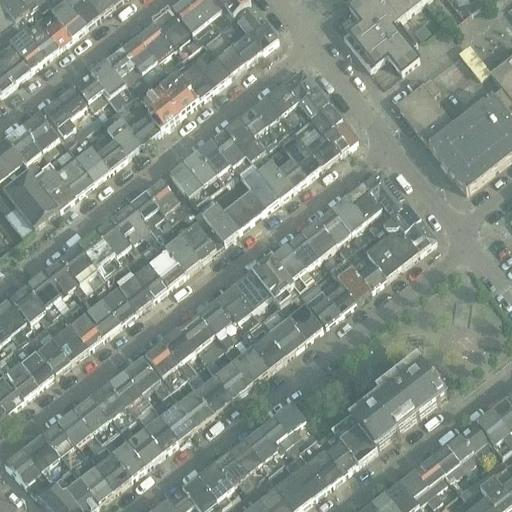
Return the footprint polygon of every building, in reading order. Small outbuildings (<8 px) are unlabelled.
[(0,0),(0,7),(17,29),(22,36),(29,30),(27,27),(34,22),(31,18),(16,0),(0,0)] [(16,0),(31,18),(38,12),(42,17),(48,13),(44,8),(37,0),(16,0)] [(37,0),(44,8),(48,13),(54,8),(50,3),(53,0),(37,0)] [(79,0),(67,10),(86,36),(101,24),(85,4),(81,0),(79,0)] [(114,14),(102,0),(89,0),(85,4),(101,24),(114,14)] [(127,3),(124,0),(102,0),(114,14),(127,3)] [(195,0),(190,4),(218,39),(228,32),(235,27),(214,0),(195,0)] [(214,0),(235,27),(249,15),(252,13),(241,0),(214,0)] [(427,7),(420,0),(365,0),(350,13),(362,29),(344,44),(371,78),(389,63),(402,80),(420,66),(411,55),(418,50),(401,28),(427,7)] [(480,0),(475,5),(481,13),(489,6),(484,0),(480,0)] [(218,39),(190,4),(174,17),(201,53),(218,39)] [(481,13),(475,5),(466,12),(472,20),(481,13)] [(0,37),(3,40),(17,29),(0,7),(0,37)] [(53,21),(59,28),(74,46),(86,36),(67,10),(53,21)] [(238,30),(250,45),(267,32),(252,13),(249,15),(235,27),(228,32),(231,35),(238,30)] [(154,33),(173,56),(189,44),(170,20),(154,33)] [(443,30),(449,38),(457,31),(451,23),(443,30)] [(44,36),(60,56),(74,46),(59,28),(49,36),(47,33),(44,36)] [(30,46),(28,43),(22,36),(17,29),(3,40),(8,47),(14,54),(33,78),(47,67),(31,46),(30,46)] [(41,32),(28,43),(30,46),(31,46),(47,67),(60,56),(44,36),(41,32)] [(250,45),(262,61),(279,47),(267,32),(250,45)] [(139,45),(152,61),(158,68),(173,56),(154,33),(139,45)] [(207,52),(210,55),(232,84),(247,72),(235,57),(222,40),(207,52)] [(137,74),(151,92),(167,80),(158,68),(152,61),(139,45),(124,57),(137,74)] [(235,57),(247,72),(262,61),(250,45),(235,57)] [(0,69),(17,90),(33,78),(14,54),(8,47),(0,52),(0,69)] [(460,60),(482,87),(492,79),(470,52),(460,60)] [(194,67),(216,96),(232,84),(210,55),(194,67)] [(107,70),(135,104),(151,92),(137,74),(124,57),(107,70)] [(455,185),(467,200),(511,164),(511,64),(492,80),(503,95),(456,132),(434,104),(441,98),(431,86),(397,112),(442,168),(440,169),(446,176),(454,186),(455,185)] [(177,80),(188,94),(200,109),(216,96),(194,67),(177,80)] [(0,100),(1,102),(17,90),(0,69),(0,100)] [(135,104),(107,70),(93,81),(110,104),(120,116),(135,104)] [(285,93),(299,111),(318,96),(304,78),(285,93)] [(110,104),(93,81),(76,94),(94,117),(110,104)] [(420,90),(415,84),(409,88),(414,94),(420,90)] [(162,100),(180,124),(200,109),(188,94),(185,97),(178,88),(162,100)] [(299,111),(285,93),(267,107),(292,140),(293,141),(306,130),(298,120),(295,116),(300,112),(299,111)] [(45,118),(68,148),(79,139),(70,128),(87,114),(73,96),(45,118)] [(299,111),(300,112),(313,129),(332,114),(318,96),(299,111)] [(180,124),(162,100),(147,112),(154,120),(150,123),(162,139),(180,124)] [(253,118),(278,150),(292,140),(267,107),(253,118)] [(345,130),(332,114),(313,129),(325,144),(325,145),(345,130)] [(116,150),(128,165),(144,153),(127,131),(117,118),(101,131),(108,140),(116,150)] [(240,128),(265,159),(278,150),(253,118),(240,128)] [(24,135),(43,160),(49,167),(54,162),(60,158),(54,151),(60,146),(41,121),(24,135)] [(127,131),(144,153),(162,139),(150,123),(145,128),(139,121),(127,131)] [(226,139),(247,165),(251,171),(266,160),(265,159),(240,128),(226,139)] [(294,143),(321,177),(338,163),(325,145),(325,144),(313,129),(294,143)] [(325,145),(338,163),(359,148),(345,130),(325,145)] [(7,148),(26,173),(43,160),(24,135),(7,148)] [(213,149),(212,150),(231,173),(234,171),(236,173),(247,165),(226,139),(217,146),(213,149)] [(91,153),(111,179),(128,165),(116,150),(108,140),(91,153)] [(294,143),(281,153),(307,187),(321,177),(294,143)] [(0,214),(25,246),(61,217),(34,183),(26,173),(7,148),(0,153),(0,214)] [(231,173),(212,150),(199,160),(218,184),(231,173)] [(73,164),(95,191),(111,179),(91,153),(89,151),(73,164)] [(275,164),(271,167),(277,174),(295,197),(307,187),(281,153),(278,156),(285,163),(279,168),(275,164)] [(51,170),(79,204),(95,191),(73,164),(68,157),(51,170)] [(185,171),(210,204),(225,193),(218,184),(199,160),(185,171)] [(254,174),(281,208),(295,197),(277,174),(271,167),(268,163),(254,174)] [(51,170),(34,183),(61,217),(79,204),(51,170)] [(210,204),(185,171),(171,182),(186,201),(188,200),(192,204),(199,213),(210,204)] [(254,174),(240,185),(266,219),(281,208),(254,174)] [(381,219),(390,231),(411,214),(383,179),(380,181),(363,194),(381,219)] [(266,219),(240,185),(212,207),(239,241),(266,219)] [(161,217),(166,224),(181,212),(175,205),(163,188),(147,200),(161,217)] [(347,207),(366,231),(381,219),(363,194),(347,207)] [(157,231),(166,224),(161,217),(147,200),(132,213),(145,229),(150,237),(151,238),(156,245),(162,240),(165,238),(160,233),(159,234),(157,231)] [(212,207),(194,221),(221,255),(239,241),(212,207)] [(332,218),(351,242),(366,231),(347,207),(332,218)] [(145,229),(132,213),(113,227),(133,252),(151,238),(150,237),(145,229)] [(411,214),(390,231),(385,235),(388,239),(397,239),(400,243),(404,248),(408,245),(409,246),(425,233),(411,214)] [(317,230),(336,254),(351,242),(332,218),(317,230)] [(183,246),(202,270),(221,255),(194,221),(186,228),(197,241),(191,246),(188,242),(183,246)] [(96,240),(116,264),(117,266),(132,254),(132,253),(133,252),(113,227),(96,240)] [(317,230),(302,242),(321,266),(336,254),(317,230)] [(404,248),(417,264),(437,248),(425,233),(409,246),(408,245),(404,248)] [(79,253),(98,278),(116,264),(96,240),(79,253)] [(156,245),(169,261),(185,283),(202,270),(183,246),(174,253),(171,249),(170,250),(162,240),(156,245)] [(321,266),(302,242),(287,254),(306,278),(321,266)] [(393,243),(382,252),(401,276),(417,264),(404,248),(400,243),(393,243)] [(369,262),(368,263),(387,287),(401,276),(382,252),(380,249),(371,256),(368,252),(364,255),(369,262)] [(99,278),(98,278),(79,253),(62,267),(75,283),(74,284),(80,292),(81,292),(99,278)] [(300,301),(307,295),(308,294),(299,283),(306,278),(287,254),(272,266),(291,289),(300,301)] [(347,268),(348,270),(371,300),(387,287),(368,263),(362,256),(347,268)] [(153,273),(170,295),(185,283),(169,261),(153,273)] [(253,281),(273,306),(281,316),(300,301),(291,289),(272,266),(253,281)] [(44,281),(63,305),(80,292),(74,284),(75,283),(62,267),(44,281)] [(332,281),(337,287),(356,311),(371,300),(348,270),(332,281)] [(137,286),(154,307),(170,295),(153,273),(137,286)] [(28,294),(46,318),(63,305),(44,281),(28,294)] [(273,306),(253,281),(236,294),(255,319),(273,306)] [(121,298),(137,320),(154,307),(137,286),(121,298)] [(322,299),(341,323),(356,311),(337,287),(322,299)] [(308,294),(307,295),(315,305),(308,310),(327,334),(341,323),(322,299),(315,289),(308,294)] [(28,294),(10,308),(29,333),(47,319),(46,318),(28,294)] [(255,319),(236,294),(219,307),(238,333),(255,319)] [(137,320),(121,298),(105,311),(121,332),(137,320)] [(10,308),(0,315),(0,331),(19,356),(31,347),(26,340),(32,336),(29,333),(10,308)] [(215,310),(198,323),(215,346),(218,343),(232,332),(215,310)] [(105,311),(88,324),(105,345),(121,332),(105,311)] [(289,330),(306,351),(324,336),(307,315),(289,330)] [(181,337),(198,359),(209,350),(219,364),(225,359),(228,356),(218,343),(215,346),(198,323),(181,337)] [(88,324),(72,336),(89,358),(105,345),(88,324)] [(289,330),(272,343),(288,364),(306,351),(289,330)] [(0,331),(0,354),(2,353),(11,364),(20,356),(19,356),(0,331)] [(30,349),(40,362),(56,383),(72,371),(73,370),(56,349),(46,336),(30,349)] [(89,358),(72,336),(56,349),(73,370),(89,358)] [(163,350),(180,373),(198,359),(181,337),(163,350)] [(243,345),(253,358),(270,379),(288,364),(272,343),(269,345),(265,338),(255,345),(251,339),(243,345)] [(180,373),(163,350),(146,364),(143,366),(163,392),(173,384),(170,381),(180,373)] [(225,359),(235,372),(252,393),(270,379),(253,358),(245,364),(235,351),(228,356),(225,359)] [(24,374),(41,395),(56,383),(40,362),(24,374)] [(352,424),(377,457),(448,402),(423,370),(424,369),(423,368),(419,363),(377,395),(381,401),(352,424)] [(170,401),(163,392),(143,366),(126,379),(145,403),(155,395),(164,407),(170,401)] [(207,373),(216,386),(233,408),(252,393),(235,372),(225,379),(215,367),(207,373)] [(7,387),(24,408),(41,395),(24,374),(7,387)] [(110,392),(137,427),(142,423),(133,412),(145,403),(126,379),(110,392)] [(189,387),(216,422),(233,408),(216,386),(208,392),(199,380),(189,387)] [(0,392),(0,408),(9,420),(24,408),(7,387),(0,392)] [(170,401),(179,413),(197,436),(216,422),(189,387),(170,401)] [(122,439),(129,434),(137,427),(110,392),(93,405),(121,440),(122,439)] [(95,442),(104,453),(107,451),(110,448),(112,446),(121,440),(93,405),(77,418),(95,442)] [(492,418),(511,443),(511,414),(506,407),(492,418)] [(0,427),(9,420),(0,408),(0,427)] [(154,414),(162,426),(180,449),(197,436),(179,413),(171,419),(162,408),(154,414)] [(275,425),(288,442),(306,428),(293,411),(275,425)] [(59,431),(78,455),(88,448),(96,459),(104,453),(95,442),(77,418),(59,431)] [(511,459),(511,443),(492,418),(478,429),(497,453),(496,454),(504,465),(511,459)] [(137,427),(146,438),(164,461),(180,449),(162,426),(153,433),(144,422),(142,423),(137,427)] [(334,437),(361,470),(377,457),(352,424),(334,437)] [(275,425),(260,437),(273,454),(288,442),(275,425)] [(59,431),(43,444),(62,468),(78,455),(59,431)] [(460,443),(479,467),(480,466),(483,470),(488,466),(485,462),(488,460),(489,461),(496,456),(476,431),(460,443)] [(122,439),(130,451),(148,474),(164,461),(146,438),(138,445),(129,434),(122,439)] [(245,449),(262,471),(277,459),(273,454),(260,437),(245,449)] [(317,450),(344,483),(361,470),(334,437),(317,450)] [(446,454),(465,478),(479,467),(460,443),(446,454)] [(25,458),(43,482),(62,468),(43,444),(25,458)] [(112,446),(110,448),(107,451),(116,462),(114,463),(132,487),(148,474),(130,451),(121,458),(112,446)] [(263,472),(262,471),(245,449),(231,460),(249,483),(263,472)] [(344,483),(317,450),(303,460),(329,495),(344,483)] [(432,466),(445,482),(446,482),(451,489),(465,478),(446,454),(432,466)] [(6,473),(37,505),(54,492),(48,485),(46,486),(43,482),(25,458),(6,473)] [(89,465),(98,476),(116,499),(132,487),(114,463),(105,470),(96,459),(89,465)] [(231,460),(216,471),(218,475),(234,495),(249,483),(231,460)] [(285,474),(312,508),(327,496),(301,462),(285,474)] [(414,479),(439,510),(443,507),(437,500),(448,491),(443,484),(445,482),(432,466),(414,479)] [(216,471),(198,485),(217,510),(235,497),(234,495),(218,475),(216,471)] [(511,473),(496,486),(511,506),(511,473)] [(285,474),(269,486),(289,511),(307,511),(312,508),(285,474)] [(116,499),(98,476),(83,488),(101,511),(116,499)] [(436,511),(439,510),(414,479),(400,490),(417,511),(420,511),(428,506),(432,511),(436,511)] [(198,485),(183,497),(195,511),(218,511),(219,511),(217,510),(198,485)] [(289,511),(269,486),(252,498),(262,511),(289,511)] [(511,511),(511,506),(496,486),(483,496),(491,506),(489,508),(492,511),(511,511)] [(99,511),(101,511),(83,488),(64,502),(71,511),(99,511)] [(54,492),(37,505),(44,511),(71,511),(64,502),(60,497),(63,495),(59,489),(54,492)] [(417,511),(400,490),(386,501),(394,511),(417,511)] [(491,506),(483,496),(481,498),(480,496),(465,508),(468,511),(492,511),(489,508),(491,506)] [(171,511),(195,511),(183,497),(169,509),(171,511)] [(238,510),(239,511),(262,511),(252,498),(238,510)] [(372,511),(394,511),(386,501),(372,511)]
